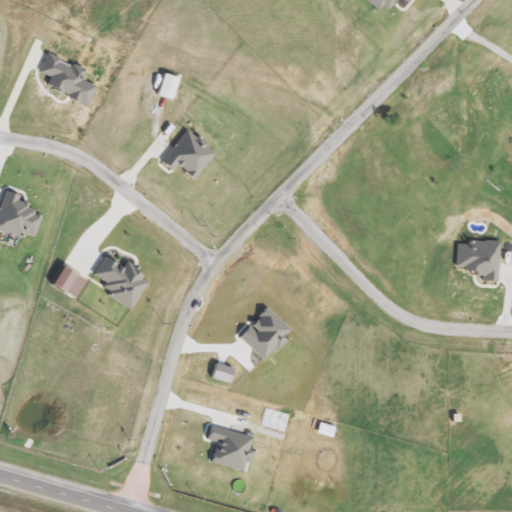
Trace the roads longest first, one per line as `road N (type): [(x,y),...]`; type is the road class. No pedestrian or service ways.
road 1 (residential): [(130,511),(182,307),(270,199),(473,0)]
road 2 (residential): [(270,199),(388,306),(455,327),(511,329)]
road 3 (residential): [(213,263),(69,147),(0,133)]
